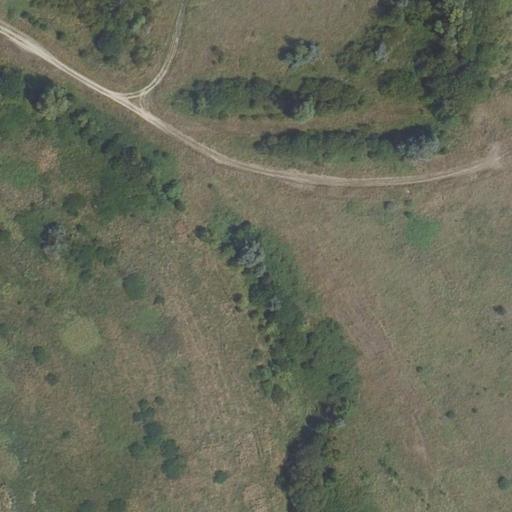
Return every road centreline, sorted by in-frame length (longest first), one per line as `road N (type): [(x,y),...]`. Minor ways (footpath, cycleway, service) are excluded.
road 1 (track): [(511,115),(280,128),(176,125),(98,96),(0,37)]
road 2 (track): [(182,0),(161,69),(148,84),(98,96)]
